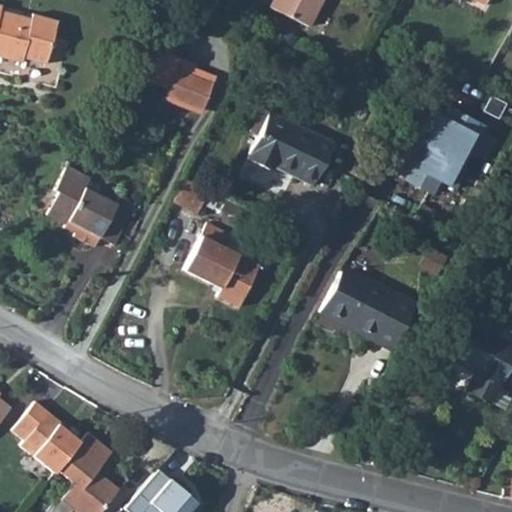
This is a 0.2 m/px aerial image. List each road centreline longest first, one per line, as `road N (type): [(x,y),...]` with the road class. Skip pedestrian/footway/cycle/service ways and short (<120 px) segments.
road 1 (residential): [(386,148),(230,450)]
road 2 (residential): [(192,135),(71,362)]
road 3 (residential): [(315,237),(209,440)]
road 4 (residential): [(240,454),(447,511)]
road 5 (residential): [(71,362),(209,440)]
